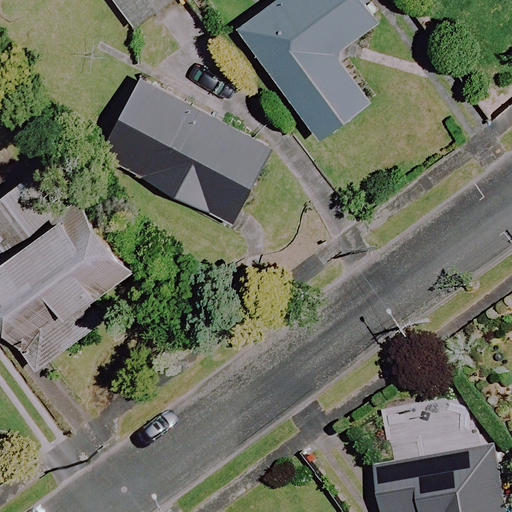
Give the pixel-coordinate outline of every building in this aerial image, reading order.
[(171,0),(117,0),(136,26),(171,0)] [(387,17),(374,0),(278,0),(244,24),(323,138),(374,102),(338,51),(387,17)] [(274,146),(146,76),(105,151),(234,221),(274,146)] [(134,270),(86,199),(0,258),(0,308),(41,367),(74,345),(58,322),(134,270)] [(511,511),(511,494),(505,453),(380,474),(386,511),(511,511)]
